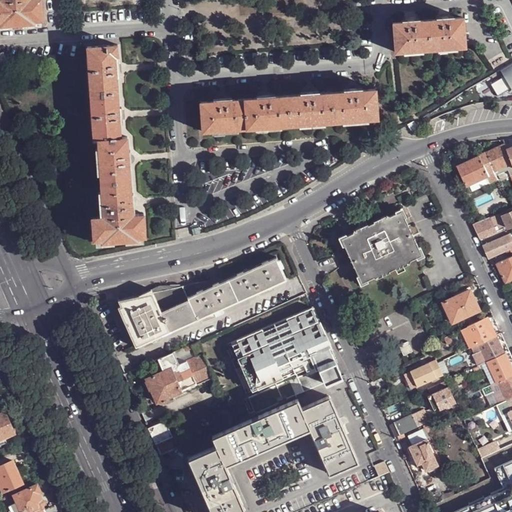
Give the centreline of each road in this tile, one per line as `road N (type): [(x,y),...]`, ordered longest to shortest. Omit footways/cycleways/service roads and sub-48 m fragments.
road 1 (residential): [(417,511),(285,218)]
road 2 (tertiary): [(73,277),(187,255),(285,218)]
road 3 (residential): [(511,331),(426,144)]
road 4 (unclassified): [(73,277),(0,118)]
road 5 (unclassified): [(140,433),(73,277)]
road 6 (primary): [(103,465),(35,314)]
road 7 (tertiary): [(285,218),(426,144)]
